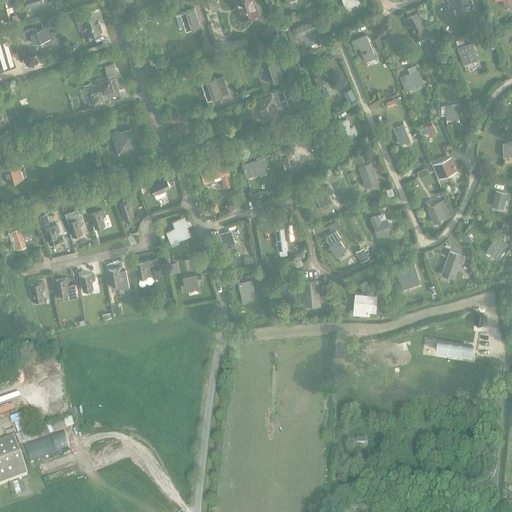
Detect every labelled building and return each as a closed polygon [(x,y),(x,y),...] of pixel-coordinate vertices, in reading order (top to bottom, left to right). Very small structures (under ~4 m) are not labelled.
[(54,0),(57,8),(57,9),(63,8),(60,0),(54,0)] [(238,10),(241,19),(246,17),(248,18),(252,17),(253,15),(257,14),(252,0),(236,0),(239,9),(238,10)] [(447,0),(452,9),(462,4),(464,7),(473,2),(471,0),(447,0)] [(180,13),(185,31),(200,26),(194,8),(180,13)] [(95,10),(80,15),(85,30),(82,31),(85,41),(94,38),(92,33),(102,30),(95,10)] [(402,19),(407,27),(410,26),(417,40),(425,37),(421,30),(426,28),(418,11),(402,19)] [(296,38),(298,42),(306,39),(308,44),(317,41),(313,30),(316,29),(314,21),(293,28),(294,30),(296,38)] [(33,28),(21,32),(24,39),(31,37),(33,43),(44,40),(46,45),(57,41),(54,30),(48,32),(47,27),(34,31),(33,28)] [(294,30),(288,32),(291,40),(296,38),(294,30)] [(353,41),(355,49),(360,47),(365,61),(374,57),(366,36),(353,41)] [(379,38),(375,39),(380,50),(384,48),(379,38)] [(6,40),(0,42),(0,67),(13,63),(6,40)] [(457,47),(463,64),(478,59),(472,42),(457,47)] [(262,65),(268,83),(282,78),(276,60),(262,65)] [(398,77),(403,88),(421,81),(413,64),(406,68),(408,72),(398,77)] [(101,90),(87,94),(90,104),(104,100),(110,98),(110,97),(120,94),(118,88),(115,77),(117,76),(116,72),(110,74),(111,78),(108,79),(98,82),(101,90)] [(314,78),(319,89),(321,88),(324,96),(333,92),(326,73),(314,78)] [(217,83),(224,81),(223,75),(201,82),(207,100),(221,95),(217,83)] [(351,90),(344,94),(347,100),(354,96),(351,90)] [(255,101),(262,121),(278,115),(272,95),(255,101)] [(433,103),(428,105),(430,111),(431,110),(433,114),(437,112),(435,108),(433,103)] [(442,106),(443,114),(446,114),(446,118),(459,117),(458,105),(442,106)] [(0,125),(9,123),(6,114),(2,115),(0,108),(0,125)] [(346,120),(338,123),(345,139),(356,135),(353,127),(349,128),(346,120)] [(432,123),(426,126),(428,130),(430,135),(436,132),(432,123)] [(393,128),(400,143),(409,139),(403,125),(393,128)] [(112,138),(117,156),(136,150),(130,132),(112,138)] [(311,139),(285,144),(288,158),(304,154),(306,161),(316,158),(311,139)] [(511,142),(502,143),(503,154),(511,153),(511,142)] [(243,163),(242,163),(245,176),(266,170),(262,155),(256,156),(257,159),(249,161),(248,161),(243,163)] [(352,158),(354,164),(364,161),(362,155),(352,158)] [(433,164),(438,176),(455,170),(449,157),(433,164)] [(373,168),(377,167),(375,161),(359,167),(365,187),(378,183),(373,168)] [(19,162),(2,166),(6,183),(23,178),(23,177),(26,176),(24,168),(21,169),(19,162)] [(204,184),(215,181),(215,180),(221,178),(224,187),(233,185),(229,173),(230,173),(227,162),(200,170),(204,184)] [(430,162),(424,164),(426,168),(427,167),(429,172),(433,170),(430,162)] [(160,177),(149,182),(150,184),(154,194),(156,198),(165,194),(163,189),(170,187),(164,175),(160,177)] [(322,187),(313,192),(320,205),(323,209),(334,203),(331,198),(329,194),(332,191),(329,185),(323,188),(322,187)] [(491,205),(503,208),(507,193),(495,190),(491,205)] [(426,207),(433,222),(451,214),(447,206),(446,206),(443,199),(426,207)] [(134,215),(131,208),(134,207),(132,200),(119,204),(124,218),(134,215)] [(77,209),(65,213),(68,221),(72,235),(82,232),(79,225),(82,224),(80,217),(77,209)] [(105,225),(102,218),(105,217),(103,210),(90,213),(95,228),(105,225)] [(168,235),(173,244),(178,242),(177,240),(189,234),(186,227),(192,224),(187,214),(172,221),(174,227),(166,231),(168,235)] [(46,216),(40,218),(43,224),(49,222),(46,216)] [(371,218),(377,235),(392,230),(388,218),(378,222),(376,216),(371,218)] [(291,217),(274,220),(275,228),(278,249),(287,248),(286,239),(294,238),(291,217)] [(328,224),(330,230),(340,225),(337,219),(328,224)] [(502,223),(500,230),(507,232),(509,225),(502,223)] [(49,243),(59,239),(56,232),(59,231),(57,224),(45,228),(49,243)] [(8,232),(14,249),(26,245),(19,228),(17,228),(12,230),(8,232)] [(220,245),(221,249),(235,245),(231,230),(213,236),(217,246),(220,245)] [(330,244),(329,245),(337,256),(345,250),(338,239),(340,238),(334,231),(325,237),(330,244)] [(467,234),(461,238),(466,245),(472,242),(467,234)] [(487,249),(496,257),(508,245),(498,236),(487,249)] [(449,251),(441,273),(453,277),(458,262),(462,263),(464,256),(449,251)] [(366,252),(358,257),(361,262),(369,257),(366,252)] [(135,263),(138,277),(147,275),(153,274),(154,274),(152,266),(158,265),(157,258),(147,260),(135,263)] [(19,266),(20,272),(30,269),(28,263),(19,266)] [(419,280),(414,264),(394,270),(396,275),(398,274),(402,286),(419,280)] [(120,282),(119,275),(122,275),(120,267),(108,269),(110,284),(120,282)] [(225,275),(227,283),(240,279),(238,272),(225,275)] [(92,288),(91,281),(94,280),(93,273),(80,275),(82,290),(92,288)] [(183,277),(185,291),(198,288),(196,274),(183,277)] [(68,277),(55,279),(57,294),(67,293),(68,298),(78,296),(75,284),(69,285),(68,277)] [(238,282),(244,303),(256,300),(250,279),(238,282)] [(301,282),(303,305),(319,304),(317,281),(301,282)] [(43,298),(42,290),(45,289),(43,282),(30,284),(33,300),(43,298)] [(354,309),(353,313),(367,314),(368,310),(375,311),(376,295),(355,293),(354,309)] [(484,314),(476,312),(474,322),(482,324),(484,314)] [(437,339),(435,349),(471,355),(473,345),(472,345),(472,346),(437,340),(437,339)] [(15,435),(19,444),(22,442),(23,445),(36,440),(32,429),(15,435)] [(0,485),(27,476),(20,456),(13,437),(0,441),(0,485)]
